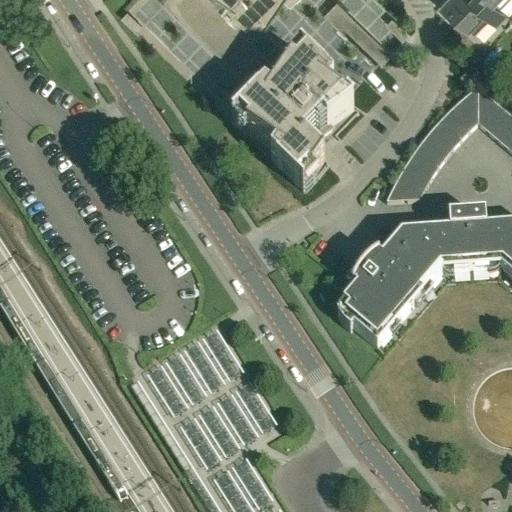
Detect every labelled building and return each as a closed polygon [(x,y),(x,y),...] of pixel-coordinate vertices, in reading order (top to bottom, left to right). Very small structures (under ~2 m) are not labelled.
[(255,20),(254,20),(268,0),(231,0),(253,22),(255,20)] [(489,0),(441,0),(435,7),(446,17),(448,19),(452,15),(473,34),(488,19),(495,25),(505,15),(505,14),(498,8),(489,0)] [(511,0),(489,0),(498,8),(506,0),(511,0)] [(300,55),(271,98),(264,93),(258,99),(258,98),(231,125),(233,126),(241,131),(275,155),(271,162),(276,168),(303,194),(304,193),(303,193),(324,162),(323,162),(308,147),(319,140),(330,131),(328,129),(353,111),(352,110),(350,108),(341,102),(328,93),(333,86),(327,81),(327,80),(301,54),(300,55)] [(461,81),(458,83),(466,90),(473,83),(465,76),(463,78),(461,81)] [(427,189),(430,183),(433,177),(437,172),(441,167),(445,162),(452,153),(460,144),(469,135),(477,128),(511,157),(511,120),(477,91),(470,96),(463,102),(456,108),(450,114),(443,121),(437,127),(431,134),(425,141),(420,148),(414,155),(410,162),(405,169),(401,176),(397,181),(396,183),(394,188),(393,190),(389,198),(386,205),(418,203),(427,189)] [(511,232),(485,234),(485,228),(484,221),(478,221),(473,212),(468,214),(466,215),(463,215),(458,213),(455,223),(448,224),(449,237),(401,241),(381,263),(378,260),(374,262),(371,265),(368,267),(365,270),(362,273),(360,276),(357,279),(355,283),(353,287),(352,289),(352,290),(356,293),(336,316),(337,319),(338,322),(340,325),(342,328),(344,330),(347,332),(349,334),(353,330),(376,351),(441,276),(500,271),(511,281),(511,232)]
